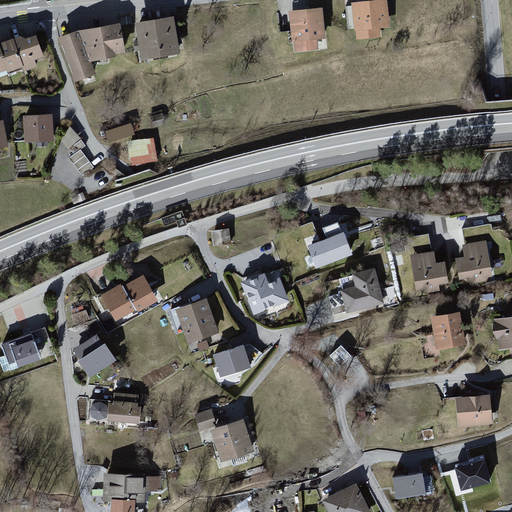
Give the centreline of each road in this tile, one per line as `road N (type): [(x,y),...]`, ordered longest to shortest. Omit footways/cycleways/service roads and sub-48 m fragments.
road 1 (trunk): [(0,252),(121,202),(297,156),(511,127)]
road 2 (residential): [(388,511),(320,366),(237,312),(196,228)]
road 3 (residential): [(196,228),(367,183),(509,173)]
road 4 (residential): [(61,281),(93,511)]
road 5 (residential): [(509,173),(492,0)]
road 6 (residential): [(196,228),(61,281)]
road 7 (residential): [(45,14),(98,148)]
road 8 (residential): [(174,0),(45,14)]
